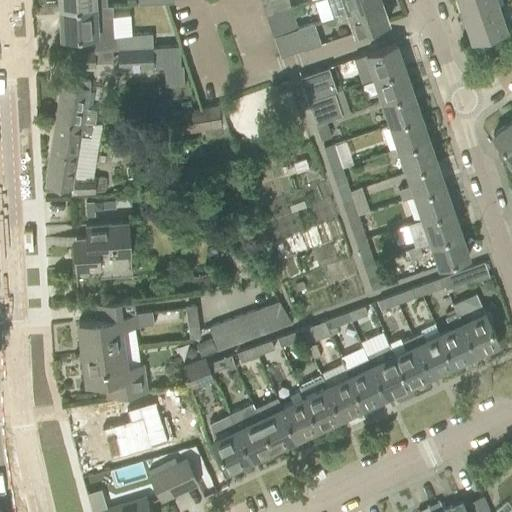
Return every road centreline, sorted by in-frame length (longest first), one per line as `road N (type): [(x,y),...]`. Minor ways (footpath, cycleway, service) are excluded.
road 1 (secondary): [(16,371),(0,127)]
road 2 (residential): [(307,511),(511,417)]
road 3 (residential): [(511,276),(459,112)]
road 4 (secondary): [(29,511),(16,371)]
